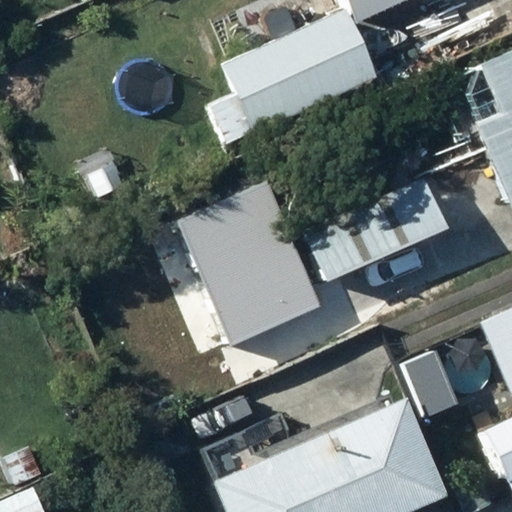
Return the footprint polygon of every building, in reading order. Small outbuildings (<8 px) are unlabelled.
[(140,0),(147,16),(184,0),(140,0)] [(285,41),(287,46),(216,79),(224,96),(201,107),(221,150),(247,139),(249,143),(372,86),(337,10),(344,7),(352,23),(383,9),(385,14),(416,0),(300,0),(295,2),(306,26),(285,41)] [(495,128),(471,139),(506,220),(511,217),(511,60),(474,78),(495,128)] [(418,188),(298,241),(341,339),(461,287),(418,188)] [(511,316),(494,325),(511,363),(511,316)] [(241,360),(209,375),(221,400),(252,386),(241,360)] [(214,493),(204,498),(209,511),(432,511),(441,508),(399,412),(243,481),(229,450),(201,463),(214,493)] [(511,423),(483,438),(489,452),(457,467),(470,493),(478,489),(489,511),(510,503),(503,489),(511,485),(511,423)] [(0,465),(13,490),(39,477),(27,452),(0,465)]
